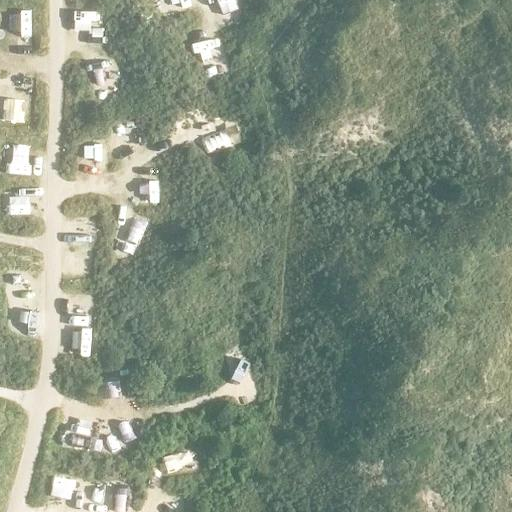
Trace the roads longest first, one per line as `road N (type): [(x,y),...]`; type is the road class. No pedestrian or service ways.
road 1 (track): [(224,379),(170,402),(103,405),(37,396)]
road 2 (track): [(185,132),(109,184),(51,194)]
